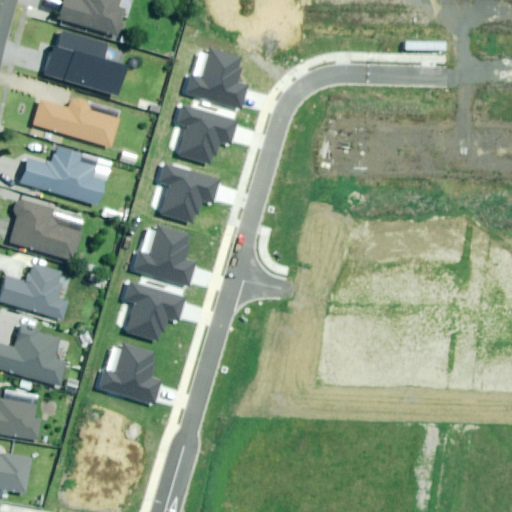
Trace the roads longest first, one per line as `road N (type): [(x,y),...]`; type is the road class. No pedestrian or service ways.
road 1 (residential): [(234,276),(282,111),(294,94),(339,73),(511,77)]
road 2 (residential): [(234,276),(367,305),(511,319)]
road 3 (residential): [(166,511),(234,276)]
